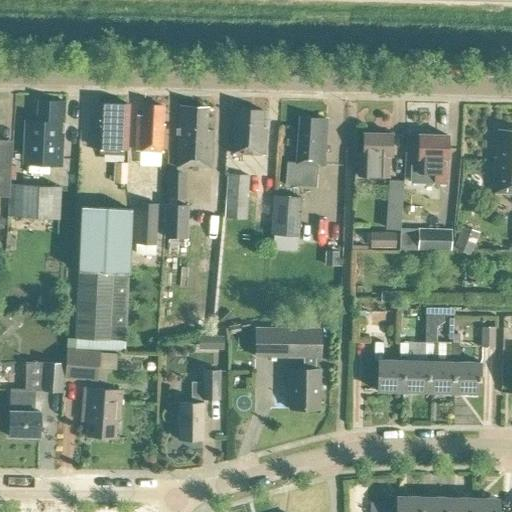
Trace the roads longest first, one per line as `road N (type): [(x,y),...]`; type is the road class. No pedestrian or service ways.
road 1 (residential): [(511,90),(0,83)]
road 2 (residential): [(346,454),(173,492)]
road 3 (residential): [(173,492),(0,489)]
road 4 (residential): [(346,454),(511,452)]
